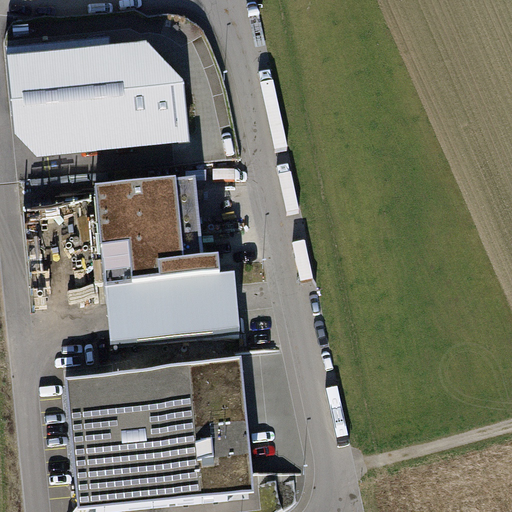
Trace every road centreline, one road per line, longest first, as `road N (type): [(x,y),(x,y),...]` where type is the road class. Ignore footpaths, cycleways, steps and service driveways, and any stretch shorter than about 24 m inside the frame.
road 1 (unclassified): [(339,511),(227,0)]
road 2 (track): [(331,474),(511,424)]
